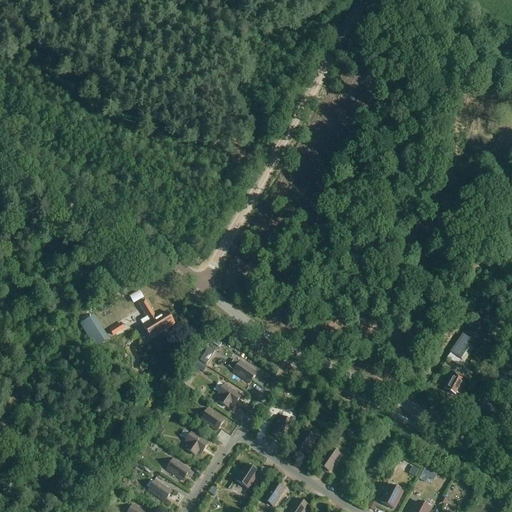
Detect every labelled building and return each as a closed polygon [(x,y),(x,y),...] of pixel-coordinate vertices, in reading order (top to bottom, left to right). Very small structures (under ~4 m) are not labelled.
[(88,272),(93,264),(89,262),(84,270),(88,272)] [(151,339),(159,334),(174,325),(166,312),(156,319),(145,300),(138,304),(147,317),(140,322),(151,339)] [(91,318),(81,325),(96,348),(106,342),(109,340),(94,316),(91,318)] [(71,338),(80,337),(78,321),(62,322),(63,333),(70,332),(71,338)] [(475,340),(484,327),(475,321),(466,334),(475,340)] [(466,361),(477,344),(463,334),(452,352),(466,361)] [(202,354),(198,361),(207,367),(211,360),(206,357),(208,354),(204,351),(202,354)] [(198,361),(192,370),(198,373),(199,370),(203,373),(207,367),(198,361)] [(249,384),(256,373),(240,362),(233,373),(249,384)] [(458,395),(466,380),(453,372),(443,389),(455,396),(456,393),(458,395)] [(482,377),(480,381),(487,385),(489,380),(482,377)] [(234,407),(241,396),(224,385),(217,395),(219,397),(216,401),(228,409),(230,404),(234,407)] [(217,431),(224,421),(207,410),(200,420),(217,431)] [(281,440),(292,424),(281,417),(270,433),(281,440)] [(161,437),(165,432),(160,429),(162,427),(156,423),(151,430),(161,437)] [(304,455),(315,439),(304,432),(293,448),(304,455)] [(184,443),(186,444),(183,448),(195,457),(198,453),(201,454),(208,444),(192,433),(184,443)] [(172,446),(175,438),(167,436),(164,443),(172,446)] [(329,472),(340,456),(330,449),(318,465),(329,472)] [(287,459),(291,453),(287,450),(283,456),(287,459)] [(136,470),(139,465),(132,460),(128,466),(136,470)] [(182,481),(189,471),(173,460),(166,470),(182,481)] [(248,467),(246,466),(235,481),(248,490),(258,474),(256,473),(256,470),(250,466),(248,467)] [(312,476),(316,470),(312,467),(308,473),(312,476)] [(200,476),(202,472),(196,468),(193,472),(200,476)] [(414,468),(410,475),(415,478),(419,470),(414,468)] [(273,481),(278,472),(274,470),(269,479),(273,481)] [(164,503),(171,492),(155,481),(148,491),(164,503)] [(273,507),(284,491),(273,484),(262,500),(273,507)] [(400,489),(393,486),(391,487),(389,486),(380,503),(394,510),(402,493),(400,492),(400,489)] [(213,497),(217,492),(212,489),(208,494),(213,497)] [(257,511),(263,495),(256,492),(253,501),(247,499),(245,506),(257,511)] [(304,511),(308,507),(297,499),(288,511),(304,511)] [(376,505),(371,502),(370,504),(366,502),(364,507),(373,511),(376,505)] [(428,511),(430,509),(417,502),(411,511),(428,511)]
